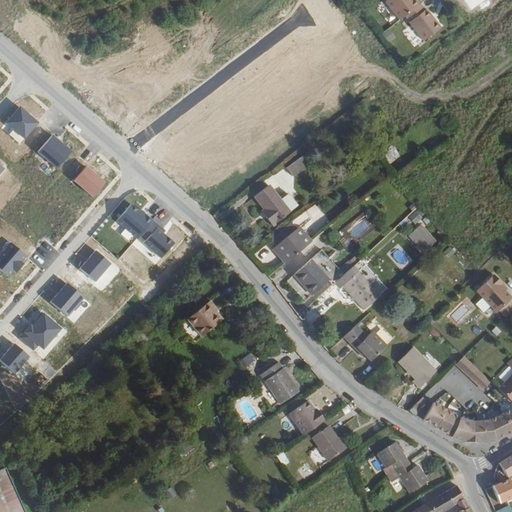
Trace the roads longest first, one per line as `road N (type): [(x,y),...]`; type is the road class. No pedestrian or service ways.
road 1 (residential): [(471,470),(333,378),(212,231),(141,168)]
road 2 (residential): [(123,153),(303,14)]
road 3 (residential): [(0,330),(141,168)]
road 4 (residential): [(123,153),(34,72)]
